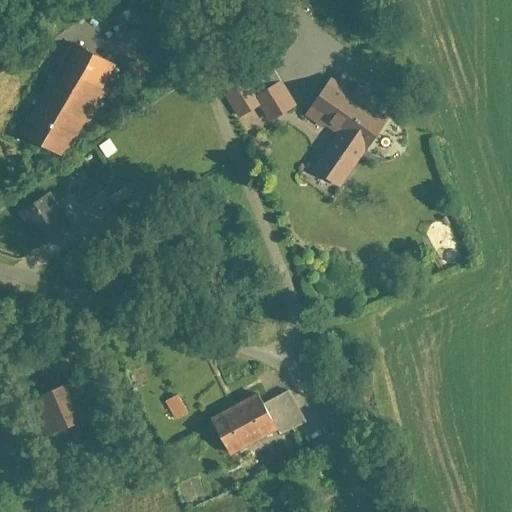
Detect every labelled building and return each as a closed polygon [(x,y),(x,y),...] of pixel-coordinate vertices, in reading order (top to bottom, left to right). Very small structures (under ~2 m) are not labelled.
[(71,42),(23,138),(74,164),(122,68),(71,42)] [(153,82),(143,60),(127,67),(137,90),(153,82)] [(340,138),(312,177),(345,200),(386,143),(402,120),(344,79),(315,120),(340,138)] [(253,125),(267,115),(277,130),(296,117),(277,89),(263,98),(252,82),(232,95),(253,125)] [(48,199),(24,214),(45,248),(69,233),(48,199)] [(67,382),(17,406),(40,451),(89,428),(67,382)] [(161,405),(170,425),(190,415),(181,395),(161,405)] [(214,420),(231,458),(288,433),(272,395),(214,420)]
